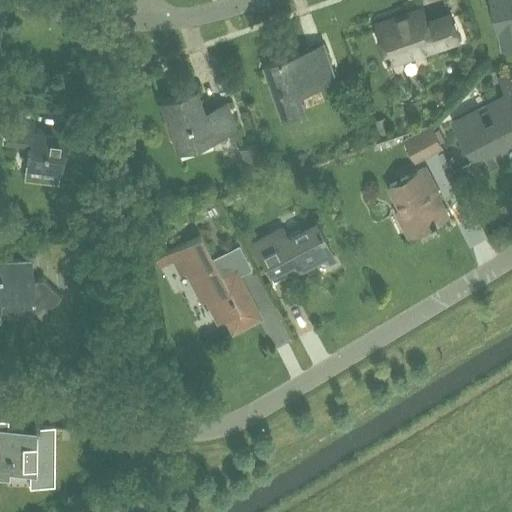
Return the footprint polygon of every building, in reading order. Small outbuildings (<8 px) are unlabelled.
[(511,0),(490,0),(497,32),(499,31),(503,48),(511,46),(511,0)] [(458,39),(450,15),(428,22),(424,12),(412,16),(411,12),(377,23),(390,62),(458,39)] [(298,51),(265,63),(283,117),(303,111),(299,100),(299,101),(293,85),(294,85),(293,84),(315,76),(318,84),(336,78),(324,42),(306,48),(307,50),(298,53),(298,51)] [(507,97),(454,124),(464,144),(468,141),(477,158),(511,140),(511,80),(509,74),(498,79),(507,97)] [(194,87),(160,99),(175,143),(208,132),(210,137),(235,128),(227,104),(202,112),(194,87)] [(32,130),(33,118),(35,106),(9,103),(5,137),(29,141),(26,164),(59,169),(64,134),(32,130)] [(390,131),(385,117),(381,118),(376,120),(381,134),(390,131)] [(431,124),(405,137),(416,159),(442,145),(431,124)] [(256,142),(241,147),(248,168),(264,163),(256,142)] [(424,167),(389,185),(414,232),(432,223),(433,224),(438,222),(437,220),(447,215),(437,196),(435,197),(430,188),(434,186),(424,167)] [(331,254),(324,240),(315,222),(287,237),(282,227),(254,242),(270,273),(292,261),(298,271),(331,254)] [(161,266),(176,259),(179,265),(184,262),(199,292),(204,289),(220,320),(230,315),(236,326),(256,315),(234,274),(224,279),(200,234),(156,257),(161,266)] [(0,288),(6,289),(6,301),(0,301),(0,308),(0,316),(15,315),(23,321),(34,310),(41,317),(61,295),(43,278),(33,279),(32,263),(21,263),(21,258),(0,259),(0,288)] [(35,428),(4,428),(4,421),(0,420),(0,477),(12,478),(12,470),(30,471),(30,472),(31,472),(30,482),(30,484),(54,484),(54,426),(35,425),(35,428)] [(135,443),(128,447),(133,453),(139,449),(135,443)]
